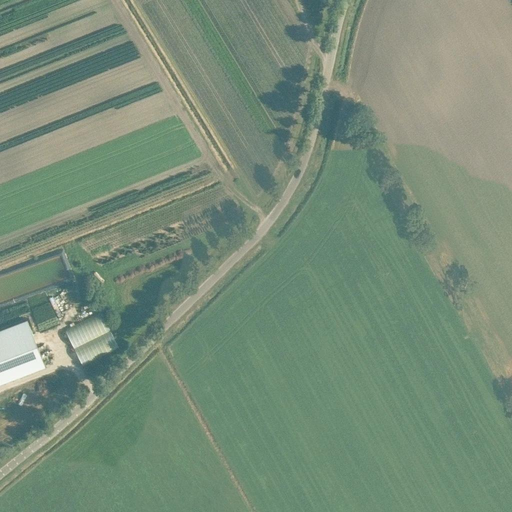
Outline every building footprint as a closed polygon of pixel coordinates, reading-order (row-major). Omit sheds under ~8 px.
[(69,256),(0,277),(0,306),(2,313),(19,308),(17,302),(72,285),(71,281),(76,279),(69,256)] [(64,313),(68,311),(62,298),(57,300),(64,313)] [(111,313),(73,329),(89,367),(127,351),(111,313)] [(0,382),(45,365),(27,318),(0,328),(0,382)] [(39,453),(51,446),(47,440),(35,446),(39,453)]
